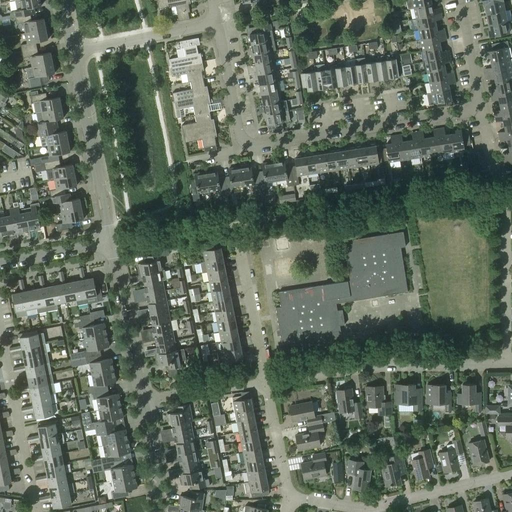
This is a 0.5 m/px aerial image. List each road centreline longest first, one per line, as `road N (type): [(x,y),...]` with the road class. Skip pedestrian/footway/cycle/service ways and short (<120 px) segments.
road 1 (residential): [(506,365),(265,382)]
road 2 (residential): [(244,141),(475,108)]
road 3 (residential): [(287,498),(381,506),(511,474)]
road 4 (unknown): [(145,39),(176,233)]
road 5 (residential): [(110,241),(74,53)]
road 6 (residential): [(33,511),(0,331)]
road 7 (residential): [(506,365),(507,192)]
road 8 (residential): [(265,382),(233,224)]
road 9 (residential): [(74,53),(217,24)]
road 10 (residential): [(113,260),(141,401)]
road 11 (residential): [(265,382),(141,401)]
road 12 (residential): [(217,24),(244,141)]
